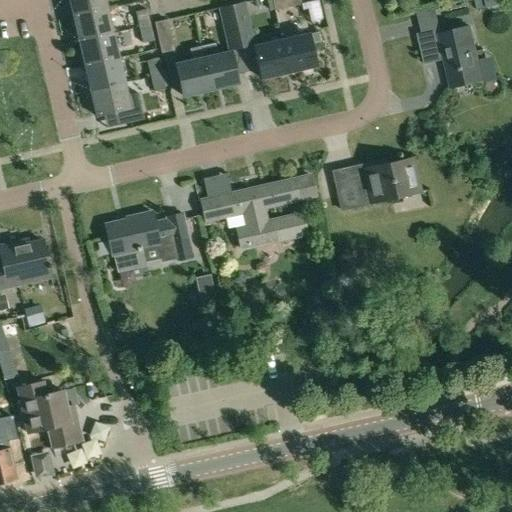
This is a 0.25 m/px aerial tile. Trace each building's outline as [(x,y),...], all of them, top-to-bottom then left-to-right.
[(69,0),(73,16),(107,8),(105,0),(69,0)] [(272,0),(275,10),(302,4),(300,0),(272,0)] [(232,4),(239,35),(252,32),(245,2),(232,4)] [(219,7),(229,50),(242,47),(239,35),(232,4),(219,7)] [(107,8),(73,16),(79,41),(113,33),(107,8)] [(135,11),(139,28),(151,25),(147,8),(135,11)] [(162,53),(175,50),(168,19),(155,22),(162,53)] [(139,28),(143,43),(154,40),(151,25),(139,28)] [(452,89),(485,82),(472,27),(440,34),(439,29),(419,34),(426,64),(445,60),(452,89)] [(84,66),(118,58),(113,33),(79,41),(84,66)] [(282,40),(289,72),(317,67),(312,44),(320,42),(318,33),(309,34),(282,40)] [(289,72),(282,40),(255,46),(261,78),(289,72)] [(215,43),(201,46),(211,89),(238,83),(232,51),(218,54),(215,43)] [(190,48),(192,60),(176,63),(184,95),(211,89),(201,46),(190,48)] [(162,74),(159,57),(147,61),(151,77),(162,74)] [(90,90),(124,83),(118,58),(84,66),(90,90)] [(151,77),(154,92),(166,89),(162,74),(151,77)] [(90,90),(96,116),(115,112),(118,125),(145,120),(138,92),(127,95),(124,83),(90,90)] [(344,210),(420,193),(412,158),(358,170),(356,166),(335,170),(344,210)] [(318,195),(313,175),(203,200),(208,221),(245,212),(248,226),(239,228),(243,249),(299,236),(294,216),(267,222),(264,208),(318,195)] [(194,258),(184,214),(168,218),(169,220),(156,223),(154,212),(128,218),(128,221),(109,225),(114,255),(160,245),(164,262),(178,259),(178,261),(194,258)] [(0,288),(9,287),(8,281),(16,279),(17,285),(52,277),(43,242),(19,247),(18,243),(0,246),(0,251),(3,264),(0,264),(0,288)] [(83,288),(103,282),(97,260),(77,265),(83,288)] [(39,305),(24,310),(29,327),(44,323),(39,305)] [(309,332),(284,305),(270,318),(296,344),(309,332)] [(8,350),(0,352),(0,367),(4,380),(16,377),(8,350)] [(71,423),(77,422),(74,406),(66,408),(63,392),(46,396),(43,382),(18,388),(28,432),(49,427),(53,448),(76,443),(71,423)] [(0,484),(30,477),(27,462),(14,464),(10,448),(4,449),(3,441),(17,438),(13,417),(0,419),(0,484)] [(86,442),(89,455),(103,452),(100,440),(86,442)] [(36,479),(55,474),(49,451),(30,456),(36,479)]
